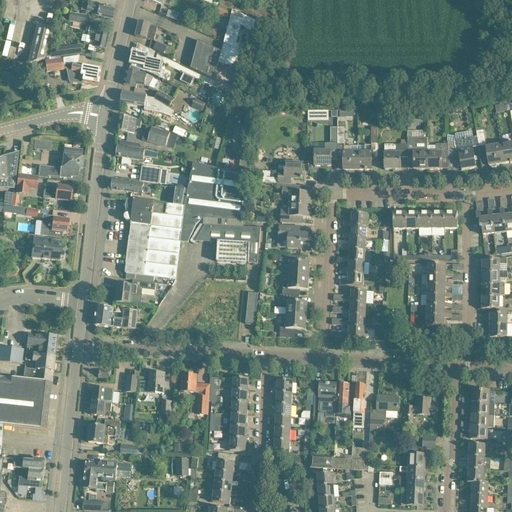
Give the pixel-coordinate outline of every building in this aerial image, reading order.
[(87,4),(86,12),(97,15),(96,17),(112,21),(114,10),(99,7),(87,4)] [(220,5),(216,15),(228,20),(232,11),(220,5)] [(219,63),(219,64),(244,70),(249,48),(236,45),(241,26),(253,33),(256,22),(233,11),(222,52),(219,63)] [(70,13),(68,22),(84,25),(86,16),(70,13)] [(136,37),(154,42),(157,29),(149,27),(150,25),(139,22),(136,37)] [(44,60),(52,29),(37,26),(27,65),(44,60)] [(82,36),(81,43),(88,44),(87,46),(94,47),(93,48),(94,48),(105,51),(106,44),(107,42),(108,35),(97,33),(97,29),(90,28),(87,38),(82,36)] [(198,41),(190,69),(199,74),(214,81),(219,64),(219,63),(222,52),(207,45),(198,41)] [(156,43),(153,49),(163,54),(166,47),(156,43)] [(80,55),(79,47),(54,50),(55,58),(80,55)] [(132,55),(130,65),(132,66),(132,67),(140,71),(140,70),(161,75),(164,63),(153,61),(153,58),(148,57),(148,56),(144,55),(144,54),(133,51),(133,53),(132,53),(132,55)] [(63,66),(62,59),(45,62),(47,73),(64,71),(63,66)] [(72,65),(70,75),(71,75),(73,83),(82,85),(82,84),(98,86),(101,70),(72,65)] [(128,71),(125,86),(134,88),(136,89),(137,86),(149,88),(154,79),(147,76),(140,74),(140,73),(139,73),(140,71),(132,67),(131,67),(130,71),(128,71)] [(159,91),(154,99),(169,108),(174,100),(159,91)] [(124,92),(121,103),(145,108),(144,111),(161,114),(171,118),(174,112),(154,100),(147,98),(147,97),(124,92)] [(191,107),(202,112),(206,103),(195,98),(191,107)] [(140,128),(142,120),(131,118),(119,116),(117,132),(128,134),(128,133),(134,135),(135,127),(140,128)] [(338,145),(338,129),(338,126),(338,122),(330,122),(331,144),(325,144),(325,153),(315,153),(315,167),(331,167),(331,161),(338,161),(338,145)] [(146,128),(142,142),(147,143),(166,148),(170,134),(151,129),(146,128)] [(476,132),(478,140),(478,144),(479,147),(486,146),(484,137),(483,131),(476,132)] [(448,142),(448,159),(460,161),(462,172),(477,169),(473,148),(476,148),(479,147),(478,144),(478,140),(475,141),(474,138),(457,141),(458,152),(455,152),(454,143),(448,142)] [(414,171),(427,170),(427,153),(427,139),(407,139),(407,140),(407,146),(407,158),(414,158),(414,171)] [(401,158),(407,158),(407,146),(407,140),(400,140),(400,146),(385,146),(385,161),(385,171),(401,171),(401,158)] [(442,158),(448,159),(448,142),(444,142),(444,145),(436,145),(436,153),(427,153),(427,170),(442,170),(442,158)] [(511,143),(501,146),(504,165),(510,164),(511,163),(511,143)] [(358,147),(358,171),(365,171),(367,172),(367,171),(372,171),(372,146),(358,147)] [(504,165),(501,146),(486,148),(488,157),(489,167),(491,167),(491,168),(492,169),(496,168),(497,167),(496,166),(504,165)] [(117,157),(118,158),(123,158),(122,165),(131,166),(132,160),(138,161),(138,156),(157,159),(158,154),(144,151),(118,147),(117,157)] [(344,171),(358,171),(358,147),(344,147),(344,161),(344,171)] [(7,189),(14,189),(18,156),(17,156),(17,157),(5,161),(5,159),(0,160),(0,185),(6,186),(6,189),(7,189)] [(47,179),(48,177),(70,179),(70,177),(77,178),(78,172),(80,172),(81,166),(82,165),(83,161),(81,160),(81,158),(63,156),(62,169),(40,167),(39,178),(47,179)] [(263,173),(262,184),(291,185),(291,180),(302,180),(303,165),(276,163),(275,173),(263,173)] [(126,280),(133,281),(154,283),(155,278),(170,280),(172,280),(174,280),(176,280),(180,244),(180,243),(188,243),(196,226),(204,219),(244,221),(246,208),(247,199),(250,177),(239,174),(193,164),(191,175),(188,191),(184,208),(168,206),(155,204),(150,240),(130,237),(126,274),(127,274),(126,280)] [(140,183),(160,185),(161,169),(142,167),(140,183)] [(19,195),(22,196),(23,189),(29,190),(37,190),(38,178),(18,177),(16,195),(19,195)] [(112,191),(122,192),(142,195),(144,184),(113,180),(112,191)] [(43,199),(61,201),(71,202),(73,189),(63,188),(45,186),(43,199)] [(169,187),(167,199),(169,200),(168,206),(184,208),(188,191),(169,187)] [(291,198),(290,206),(310,207),(311,195),(304,194),(305,188),(284,187),(283,198),(291,198)] [(255,201),(247,199),(246,208),(253,210),(255,201)] [(132,225),(130,237),(150,240),(155,204),(128,200),(127,201),(128,201),(128,207),(128,212),(128,215),(127,216),(126,216),(126,217),(125,217),(125,218),(125,219),(125,220),(125,221),(126,222),(127,222),(127,223),(128,223),(129,223),(130,223),(131,222),(132,225)] [(4,206),(3,214),(18,215),(19,208),(4,206)] [(310,207),(290,206),(290,212),(282,212),(281,223),(303,224),(303,218),(310,219),(310,207)] [(507,235),(511,233),(511,215),(505,217),(504,210),(500,210),(501,217),(503,217),(504,227),(506,226),(507,235)] [(495,236),(507,235),(506,226),(504,227),(503,217),(501,217),(493,218),(493,211),(488,212),(489,219),(491,218),(492,228),(494,228),(495,236)] [(483,237),(495,236),(494,228),(492,228),(491,218),(489,219),(481,219),(481,212),(476,213),(477,220),(479,220),(480,231),(482,231),(483,237)] [(344,227),(352,227),(367,228),(367,215),(352,214),(352,223),(344,222),(344,227)] [(419,214),(406,215),(406,230),(419,230),(419,214)] [(432,214),(419,214),(419,230),(432,230),(432,214)] [(445,214),(432,214),(432,230),(445,230),(445,214)] [(458,214),(445,214),(445,230),(458,230),(458,214)] [(406,230),(406,215),(393,215),(394,230),(406,230)] [(42,223),(40,237),(61,239),(62,232),(68,233),(69,221),(60,220),(60,218),(42,216),(42,223)] [(260,230),(243,229),(206,226),(197,240),(196,243),(217,244),(216,263),(248,265),(248,264),(250,264),(255,264),(255,265),(257,265),(260,230)] [(288,249),(298,250),(308,250),(309,235),(301,235),(302,228),(279,227),(278,241),(288,241),(288,249)] [(344,239),(351,239),(366,240),(367,228),(352,227),(351,234),(344,234),(344,239)] [(31,259),(59,262),(60,258),(63,258),(64,248),(61,248),(61,243),(47,242),(47,240),(34,238),(31,259)] [(343,251),(350,251),(365,252),(366,240),(351,239),(350,247),(343,246),(343,251)] [(342,263),(349,263),(365,264),(365,252),(350,251),(350,258),(342,258),(342,263)] [(290,267),(289,276),(309,277),(310,263),(297,263),(298,257),(280,256),(280,262),(285,262),(284,266),(290,267)] [(483,262),(483,275),(492,275),(493,273),(499,273),(499,272),(500,265),(507,265),(507,259),(499,260),(493,260),(493,262),(483,262)] [(341,275),(349,275),(364,276),(365,264),(349,263),(349,270),(342,270),(341,275)] [(428,265),(428,276),(445,276),(445,279),(453,279),(453,275),(445,275),(446,266),(428,265)] [(483,275),(482,287),(492,287),(492,285),(499,285),(499,279),(508,279),(507,272),(499,272),(499,273),(493,273),(492,275),(483,275)] [(349,275),(348,282),(341,282),(341,287),(363,288),(364,276),(349,275)] [(281,296),(300,297),(300,296),(299,296),(299,297),(295,296),(296,291),(308,291),(309,277),(289,276),(289,286),(283,285),(283,296),(281,296)] [(428,276),(428,286),(445,287),(445,289),(452,289),(453,285),(445,285),(445,279),(445,276),(428,276)] [(133,281),(132,287),(118,285),(116,303),(130,305),(132,294),(142,296),(143,290),(155,292),(156,284),(154,284),(154,283),(133,281)] [(482,287),(482,299),(492,299),(492,297),(499,297),(504,297),(505,285),(499,285),(492,285),(492,287),(482,287)] [(428,286),(428,296),(445,297),(445,299),(452,299),(452,295),(445,295),(445,289),(445,287),(428,286)] [(344,304),(351,305),(351,304),(366,305),(367,292),(352,292),(351,300),(344,299),(344,304)] [(245,325),(255,326),(258,295),(249,294),(245,325)] [(287,309),(287,316),(307,317),(307,303),(295,303),(295,297),(299,297),(300,297),(281,296),(280,308),(287,309)] [(428,296),(427,307),(445,307),(445,309),(452,309),(452,305),(445,305),(445,299),(445,297),(428,296)] [(492,299),(482,299),(482,311),(492,311),(492,309),(499,309),(499,297),(492,297),(492,299)] [(343,316),(350,317),(350,316),(365,317),(366,305),(351,304),(351,305),(351,312),(343,311),(343,316)] [(113,309),(97,307),(95,327),(135,331),(137,312),(124,310),(123,320),(112,319),(113,309)] [(427,307),(427,317),(444,318),(444,319),(452,320),(452,316),(444,315),(445,309),(445,307),(427,307)] [(490,315),(490,327),(499,327),(499,325),(507,326),(507,313),(500,313),(500,315),(490,315)] [(307,317),(287,316),(286,325),(281,325),(280,339),(297,340),(297,339),(297,340),(293,339),(293,330),(306,331),(307,317)] [(342,328),(350,328),(365,329),(365,317),(350,316),(350,317),(350,323),(343,323),(342,328)] [(444,318),(427,317),(427,328),(431,328),(431,337),(450,338),(451,326),(444,326),(444,319),(444,318)] [(499,327),(490,327),(490,339),(500,339),(500,337),(507,337),(507,326),(499,325),(499,327)] [(350,328),(349,335),(342,335),(342,340),(364,341),(365,329),(350,328)] [(374,342),(384,342),(385,330),(375,329),(374,342)] [(38,350),(38,352),(55,354),(57,337),(40,335),(39,337),(28,336),(26,349),(38,350)] [(0,362),(7,363),(21,365),(23,351),(0,348),(0,362)] [(37,362),(36,366),(53,368),(55,354),(38,352),(37,356),(26,354),(25,361),(37,362)] [(24,369),(23,381),(51,384),(53,372),(53,368),(36,366),(36,371),(24,369)] [(99,378),(99,379),(111,380),(111,372),(99,371),(99,372),(98,378),(99,378)] [(131,372),(130,377),(127,377),(125,393),(137,394),(140,373),(131,372)] [(140,383),(140,393),(164,395),(165,375),(157,374),(157,376),(150,375),(150,374),(149,383),(140,383)] [(182,394),(199,395),(197,416),(208,417),(209,398),(210,386),(197,386),(197,377),(183,376),(182,394)] [(51,384),(23,381),(5,379),(0,378),(0,456),(3,426),(46,431),(49,400),(47,400),(48,388),(50,388),(51,384)] [(234,379),(233,392),(248,393),(249,380),(234,379)] [(278,381),(277,394),(292,394),(293,382),(278,381)] [(337,385),(320,384),(319,403),(318,412),(321,414),(326,414),(326,417),(335,418),(336,404),(337,385)] [(339,385),(337,415),(351,416),(351,408),(348,408),(350,386),(339,385)] [(355,386),(355,396),(353,427),(364,427),(365,409),(361,409),(361,403),(365,403),(365,393),(367,393),(367,392),(366,392),(366,387),(355,386)] [(94,389),(93,403),(112,404),(113,391),(94,389)] [(462,404),(472,404),(489,405),(489,404),(490,392),(473,391),(473,399),(463,399),(462,404)] [(233,392),(233,404),(248,405),(248,393),(233,392)] [(277,394),(277,406),(292,407),(292,394),(277,394)] [(398,414),(398,412),(398,402),(389,401),(389,398),(378,397),(377,413),(377,422),(371,421),(370,433),(382,434),(383,422),(386,419),(386,418),(397,419),(398,414)] [(406,407),(405,424),(413,424),(413,416),(438,417),(438,408),(432,408),(432,406),(430,406),(431,401),(417,400),(417,408),(406,407)] [(112,404),(93,403),(91,416),(110,418),(112,404)] [(163,403),(162,415),(171,415),(172,403),(163,403)] [(233,404),(232,416),(247,417),(248,405),(233,404)] [(462,416),(472,416),(494,418),(495,404),(489,404),(489,405),(472,404),(472,411),(462,411),(462,416)] [(277,406),(276,418),(291,419),(292,407),(277,406)] [(134,416),(127,415),(126,423),(133,424),(134,416)] [(232,416),(231,428),(247,429),(247,417),(232,416)] [(461,428),(471,428),(488,429),(488,428),(494,428),(494,418),(472,416),(471,423),(461,423),(461,428)] [(276,418),(276,430),(291,431),(291,419),(276,418)] [(88,444),(104,445),(108,446),(109,437),(116,438),(115,440),(124,441),(125,430),(120,430),(121,423),(105,421),(105,428),(90,427),(88,444)] [(231,428),(231,440),(246,441),(247,429),(231,428)] [(488,429),(471,428),(471,435),(461,435),(461,440),(487,441),(488,429)] [(276,430),(275,442),(290,443),(291,431),(276,430)] [(422,449),(425,449),(435,450),(436,438),(423,437),(422,449)] [(246,441),(231,440),(230,452),(246,453),(246,441)] [(290,443),(275,442),(274,454),(290,455),(290,443)] [(368,472),(369,466),(370,443),(362,443),(362,449),(352,448),(352,460),(351,460),(351,470),(368,472)] [(470,445),(469,458),(484,459),(485,446),(470,445)] [(121,453),(138,455),(139,448),(122,446),(121,453)] [(408,457),(408,469),(425,470),(426,456),(418,456),(418,449),(406,449),(405,456),(408,457)] [(219,454),(216,472),(234,474),(234,473),(235,466),(240,467),(241,463),(238,462),(239,456),(219,454)] [(334,470),(334,469),(334,459),(334,458),(311,456),(310,468),(334,470)] [(469,458),(469,471),(484,471),(490,472),(491,465),(484,465),(484,459),(469,458)] [(334,469),(351,470),(351,460),(334,459),(334,469)] [(26,470),(25,473),(27,474),(28,470),(43,471),(43,469),(45,469),(45,465),(44,465),(44,461),(32,460),(32,462),(23,461),(23,460),(14,460),(13,469),(26,470)] [(178,461),(179,477),(191,477),(190,461),(178,461)] [(86,463),(85,476),(98,478),(104,479),(104,482),(116,483),(116,478),(123,479),(125,465),(106,463),(106,465),(86,463)] [(408,473),(408,482),(425,482),(425,470),(408,469),(400,469),(400,473),(408,473)] [(27,474),(25,473),(25,479),(19,478),(18,487),(42,490),(42,489),(43,471),(28,470),(27,474)] [(468,484),(473,484),(483,485),(483,484),(484,471),(469,471),(468,484)] [(216,472),(215,483),(232,485),(233,483),(233,476),(239,477),(240,473),(234,473),(234,474),(216,472)] [(317,475),(319,488),(334,487),(333,474),(317,475)] [(98,478),(85,476),(84,490),(106,492),(106,493),(114,493),(115,485),(107,484),(107,485),(97,484),(98,478)] [(408,488),(407,495),(424,495),(425,482),(408,482),(399,481),(399,485),(402,488),(408,488)] [(215,483),(214,493),(231,495),(231,493),(232,487),(238,487),(238,483),(233,483),(232,485),(215,483)] [(473,484),(472,496),(488,497),(488,484),(483,484),(483,485),(473,484)] [(319,488),(319,500),(335,499),(334,487),(319,488)] [(231,495),(214,493),(213,503),(230,505),(231,497),(237,497),(237,493),(231,493),(231,495)] [(424,495),(407,495),(402,494),(401,506),(423,507),(424,495)] [(472,496),(472,509),(487,509),(488,497),(472,496)] [(319,500),(320,511),(324,511),(336,511),(335,499),(319,500)] [(84,511),(103,511),(103,502),(84,502),(84,511)]
